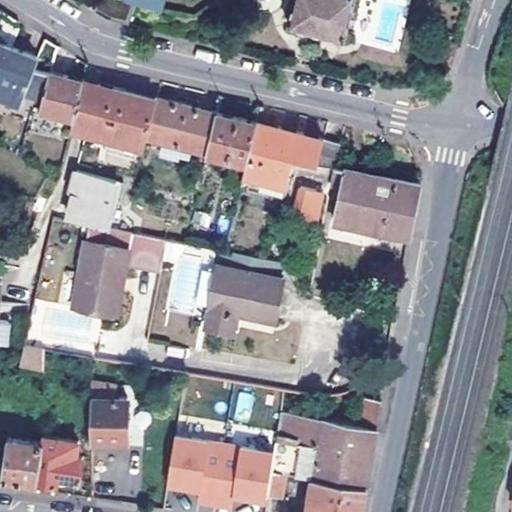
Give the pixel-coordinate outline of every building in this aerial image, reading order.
[(127,23),(134,0),(95,0),(92,9),(105,18),(127,23)] [(293,0),(287,23),(343,36),(352,0),(293,0)] [(432,56),(449,62),(456,42),(438,37),(432,56)] [(18,52),(0,43),(0,94),(21,102),(25,90),(43,99),(49,71),(34,68),(36,60),(18,52)] [(71,119),(81,79),(67,76),(49,71),(43,99),(40,111),(71,119)] [(89,81),(81,79),(71,119),(69,125),(79,127),(91,130),(88,145),(97,147),(103,149),(116,151),(118,141),(144,147),(146,135),(156,97),(106,85),(89,81)] [(156,97),(146,135),(207,150),(216,112),(156,97)] [(216,112),(207,150),(206,153),(246,162),(256,121),(216,112)] [(240,185),(285,196),(294,159),(335,167),(341,142),(256,121),(246,162),(240,185)] [(103,149),(97,147),(94,159),(100,160),(103,149)] [(419,183),(335,167),(331,184),(342,186),(334,220),(410,236),(419,183)] [(115,178),(76,170),(66,213),(111,223),(117,194),(113,193),(115,178)] [(323,191),(301,186),(295,213),(317,218),(323,191)] [(127,248),(123,266),(159,274),(166,238),(130,231),(127,248)] [(127,248),(84,239),(69,307),(105,315),(113,281),(120,283),(123,266),(127,248)] [(283,280),(217,266),(205,325),(232,331),(236,312),(275,320),(283,280)] [(113,316),(120,283),(113,281),(105,315),(113,316)] [(23,345),(18,367),(40,371),(45,349),(23,345)] [(115,382),(92,382),(92,439),(127,439),(127,395),(109,395),(109,389),(116,388),(115,382)] [(354,418),(377,422),(381,397),(362,394),(358,396),(354,418)] [(280,426),(284,408),(236,399),(233,417),(280,426)] [(376,425),(284,408),(280,426),(277,444),(297,447),(293,471),(312,475),(366,485),(367,475),(376,425)] [(3,476),(38,480),(43,441),(8,436),(3,476)] [(78,441),(44,436),(43,441),(38,480),(57,483),(58,476),(80,479),(82,457),(76,455),(78,441)] [(283,490),(285,470),(274,468),(270,488),(283,490)] [(286,511),(285,511),(360,511),(361,511),(366,485),(312,475),(306,511),(286,511)]
